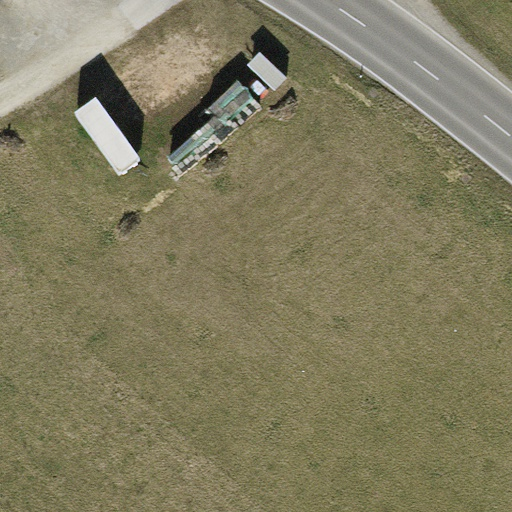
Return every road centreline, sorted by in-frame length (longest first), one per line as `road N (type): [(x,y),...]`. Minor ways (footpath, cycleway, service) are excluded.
road 1 (unclassified): [(0,101),(152,0)]
road 2 (secondary): [(328,0),(440,77)]
